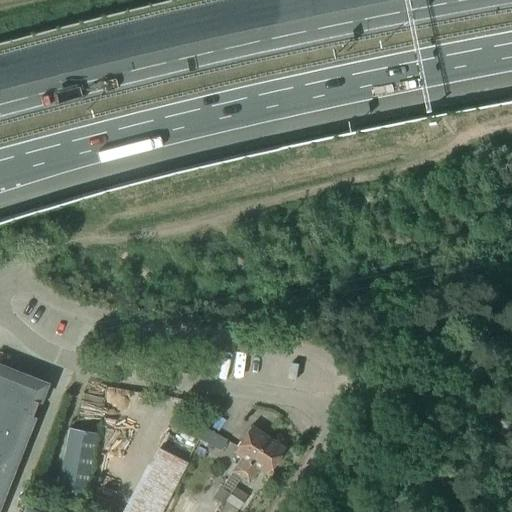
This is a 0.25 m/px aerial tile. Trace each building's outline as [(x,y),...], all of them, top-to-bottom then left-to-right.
[(0,403),(6,406),(18,377),(0,369),(0,403)] [(32,416),(44,387),(18,377),(6,406),(32,416)] [(0,435),(21,444),(32,416),(6,406),(0,421),(0,435)] [(229,494),(250,463),(267,439),(250,427),(233,452),(242,457),(213,500),(221,505),(229,494)] [(84,494),(95,433),(69,429),(58,489),(84,494)] [(199,441),(219,452),(225,441),(205,430),(199,441)] [(0,467),(10,472),(21,444),(0,435),(0,467)] [(267,475),(283,450),(267,439),(250,463),(240,478),(248,484),(258,469),(267,475)] [(161,511),(187,464),(158,448),(123,511),(161,511)] [(0,497),(10,472),(0,467),(0,497)] [(238,511),(248,496),(235,488),(224,504),(221,511),(236,511),(237,511),(238,511)] [(193,511),(196,506),(179,497),(171,511),(193,511)]
